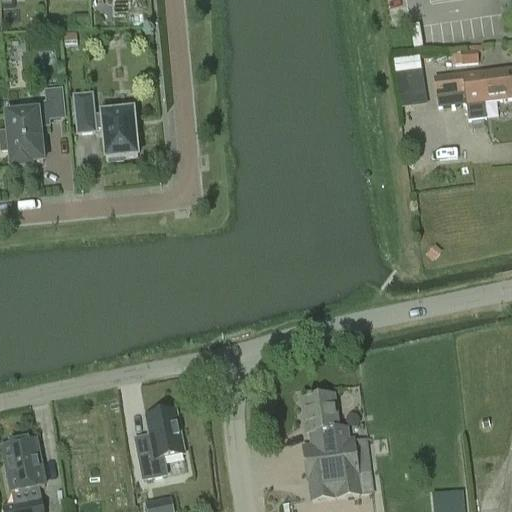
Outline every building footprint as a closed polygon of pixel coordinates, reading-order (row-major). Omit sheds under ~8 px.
[(456,68),(480,66),(479,54),(455,56),(456,68)] [(419,60),(394,63),(396,75),(421,72),(419,60)] [(485,119),(484,106),(511,102),(511,71),(435,82),(439,112),(466,108),(469,125),(486,123),(485,119)] [(427,104),(421,80),(397,86),(403,110),(427,104)] [(39,166),(43,166),(39,130),(49,129),(48,123),(64,121),(62,93),(46,95),(46,100),(47,106),(36,107),(37,115),(6,118),(8,135),(0,135),(0,141),(1,155),(10,154),(12,172),(31,170),(31,167),(39,166)] [(123,161),(138,160),(134,126),(133,114),(130,114),(100,117),(100,118),(93,119),(91,99),(84,99),(74,100),(78,135),(78,137),(95,135),(95,133),(103,132),(106,163),(109,163),(109,166),(123,165),(123,161)] [(334,399),(302,403),(306,437),(308,437),(310,449),(302,450),(309,502),(371,493),(365,443),(349,445),(347,432),(339,433),(334,399)] [(150,440),(135,443),(143,484),(166,479),(163,462),(184,458),(176,414),(146,420),(150,440)] [(38,443),(1,450),(10,497),(12,496),(15,507),(3,510),(3,511),(43,511),(39,490),(46,488),(38,443)] [(434,497),(435,511),(464,511),(462,493),(434,497)]
